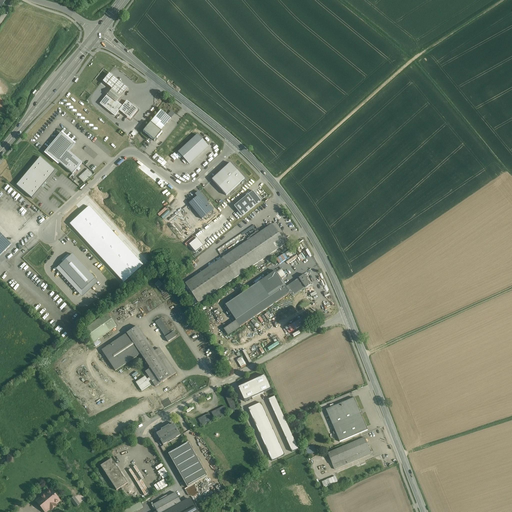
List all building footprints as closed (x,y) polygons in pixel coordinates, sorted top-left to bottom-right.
[(113,79),(107,75),(101,83),(106,87),(111,91),(107,95),(116,102),(126,89),(113,79)] [(116,102),(107,95),(100,104),(115,116),(119,111),(122,107),(116,102)] [(132,106),(127,102),(122,107),(119,111),(130,120),(138,110),(132,106)] [(151,120),(160,127),(170,114),(161,107),(151,120)] [(151,120),(143,130),(154,139),(162,129),(160,127),(151,120)] [(62,134),(46,153),(50,157),(58,164),(59,163),(68,151),(74,145),(62,134)] [(197,135),(178,153),(188,164),(208,146),(197,135)] [(82,163),(68,151),(59,163),(73,175),(82,163)] [(56,171),(40,158),(17,186),(32,199),(56,171)] [(245,179),(230,163),(212,180),(226,196),(245,179)] [(79,177),(84,183),(94,173),(89,168),(79,177)] [(261,201),(253,191),(248,195),(256,205),(261,201)] [(213,210),(201,194),(189,204),(191,206),(202,219),(213,210)] [(248,195),(234,207),(242,217),(256,205),(248,195)] [(254,238),(227,256),(227,254),(225,255),(226,256),(222,259),(235,278),(285,244),(272,225),(260,234),(254,238)] [(0,255),(11,245),(0,233),(0,255)] [(278,264),(289,258),(286,253),(275,259),(278,264)] [(95,280),(72,255),(59,268),(82,292),(95,280)] [(222,259),(185,284),(198,303),(235,278),(222,259)] [(290,293),(276,272),(225,306),(236,321),(240,327),(290,293)] [(311,285),(304,275),(299,279),(305,287),(305,288),(311,285)] [(299,280),(288,288),(293,295),(305,287),(299,280)] [(116,327),(107,314),(100,319),(109,332),(116,327)] [(100,319),(84,330),(93,343),(109,332),(100,319)] [(170,334),(160,319),(155,322),(166,338),(170,334)] [(287,326),(290,332),(303,325),(300,320),(287,326)] [(240,327),(236,321),(224,330),(228,336),(240,327)] [(154,352),(137,327),(127,334),(140,354),(150,369),(145,372),(150,378),(151,380),(155,387),(176,374),(159,349),(154,352)] [(166,338),(165,338),(168,342),(176,337),(173,333),(170,334),(166,338)] [(127,334),(102,351),(115,371),(140,354),(127,334)] [(276,339),(265,344),(268,350),(279,345),(276,339)] [(265,376),(238,388),(244,402),(271,390),(265,376)] [(145,377),(136,383),(141,391),(151,385),(148,382),(151,380),(150,378),(147,380),(145,377)] [(231,411),(236,410),(231,394),(226,395),(231,411)] [(298,450),(275,397),(268,400),(292,452),(298,450)] [(354,398),(326,410),(340,442),(368,430),(354,398)] [(285,456),(261,403),(248,409),(272,461),(285,456)] [(224,406),(211,412),(213,417),(226,411),(224,406)] [(208,413),(198,419),(200,424),(211,418),(208,413)] [(174,424),(170,427),(169,426),(161,430),(162,431),(157,434),(159,439),(163,446),(181,436),(174,424)] [(365,438),(327,454),(329,458),(334,470),(371,454),(365,438)] [(207,477),(188,443),(168,454),(187,488),(207,477)] [(127,484),(112,459),(100,467),(116,491),(127,484)] [(366,464),(357,468),(359,473),(368,469),(366,464)] [(148,493),(141,480),(142,479),(136,466),(130,470),(143,496),(148,493)] [(324,488),(338,482),(335,476),(321,482),(324,488)] [(244,477),(239,479),(244,488),(249,485),(244,477)] [(54,497),(52,495),(54,494),(51,491),(44,497),(43,495),(41,497),(42,498),(38,502),(41,506),(41,507),(40,508),(42,509),(43,510),(44,509),(46,511),(58,502),(56,498),(55,498),(56,497),(55,497),(54,497)] [(176,493),(153,505),(156,511),(167,511),(182,504),(176,493)] [(80,505),(74,497),(70,500),(76,508),(80,505)] [(182,504),(167,511),(196,511),(190,500),(182,504)] [(140,502),(122,511),(133,511),(142,507),(140,504),(140,502)]
